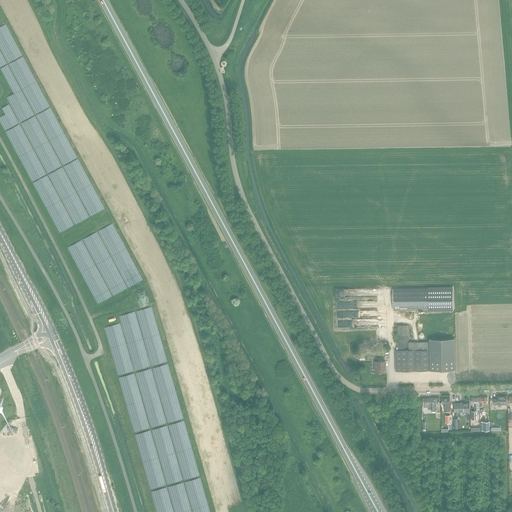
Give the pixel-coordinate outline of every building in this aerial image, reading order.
[(453,288),(430,288),(393,289),(393,310),(430,310),(453,309),(453,288)] [(396,350),(395,350),(396,371),(429,370),(455,369),(454,339),(429,340),(429,345),(428,345),(428,341),(408,342),(408,325),(398,325),(398,347),(396,347),(396,350)] [(385,361),(375,361),(375,372),(384,372),(384,366),(385,366),(385,361)] [(497,398),(493,398),(494,405),(506,404),(506,396),(497,397),(497,398)] [(480,409),(479,397),(471,397),(472,402),(476,402),(476,409),(480,409)] [(487,397),(479,397),(480,409),(483,409),(483,402),(487,402),(487,397)] [(439,398),(431,398),(423,398),(423,407),(431,406),(431,403),(431,410),(436,410),(436,403),(440,403),(439,398)] [(441,403),(444,403),(444,411),(450,410),(449,398),(441,398),(441,403)] [(469,403),(454,403),(454,411),(470,411),(469,403)] [(489,421),(481,421),(481,430),(489,430),(489,421)]
